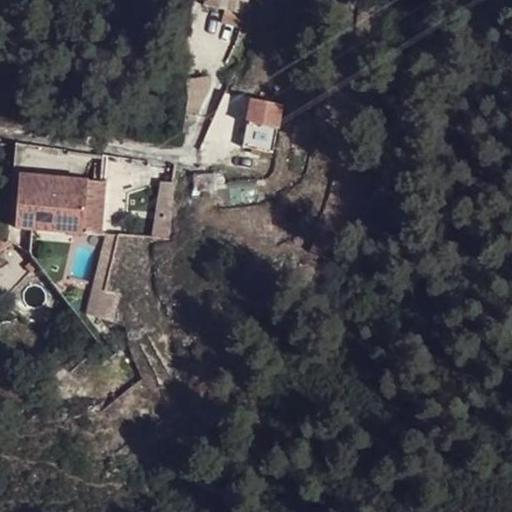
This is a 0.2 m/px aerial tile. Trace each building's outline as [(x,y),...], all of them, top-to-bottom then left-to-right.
[(194,78),(197,95),(209,98),(217,81),(217,76),(194,78)] [(256,90),(246,138),(256,139),(264,141),(277,143),(286,96),(256,90)] [(209,98),(197,95),(193,111),(202,114),(209,98)] [(92,171),(26,166),(22,220),(88,224),(92,171)] [(110,172),(92,171),(88,224),(107,225),(110,172)] [(164,172),(156,227),(173,225),(178,173),(164,172)] [(0,222),(0,243),(14,235),(5,220),(0,222)] [(90,305),(101,308),(108,282),(122,225),(110,224),(90,305)] [(108,282),(101,308),(117,312),(124,286),(108,282)]
